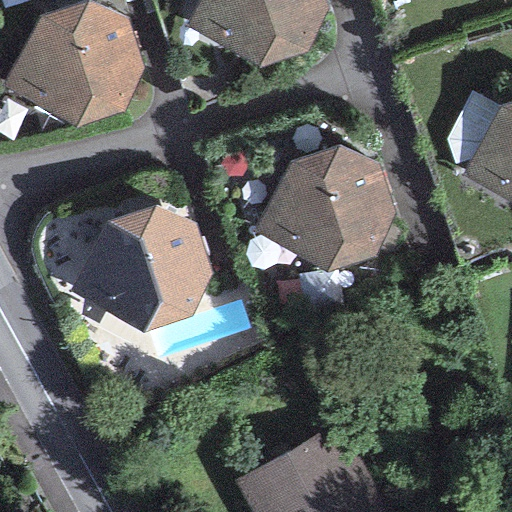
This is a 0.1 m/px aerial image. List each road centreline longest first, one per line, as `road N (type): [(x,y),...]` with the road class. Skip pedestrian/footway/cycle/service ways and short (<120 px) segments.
road 1 (residential): [(0,185),(377,67),(439,262)]
road 2 (primary): [(110,511),(0,309)]
